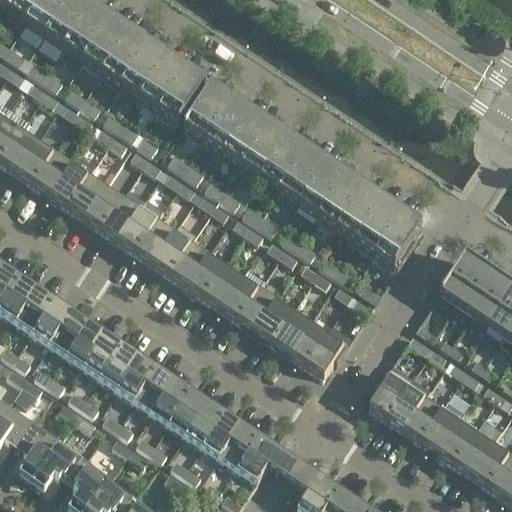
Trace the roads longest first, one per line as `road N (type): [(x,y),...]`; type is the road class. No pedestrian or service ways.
road 1 (residential): [(462,223),(135,0)]
road 2 (residential): [(322,430),(0,220)]
road 3 (residential): [(322,430),(462,223)]
road 4 (secondary): [(317,0),(511,130)]
road 5 (secondary): [(511,87),(380,0)]
road 6 (residential): [(442,511),(322,430)]
